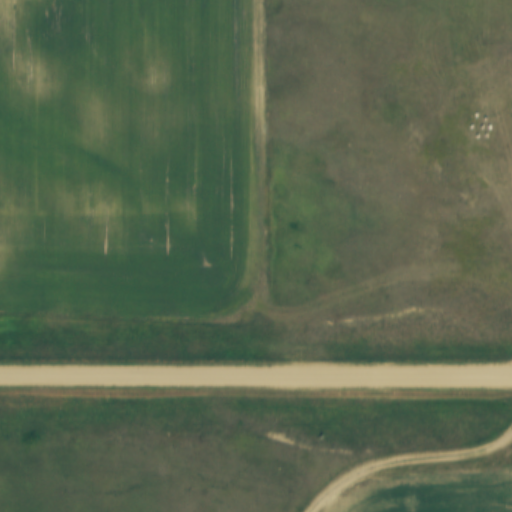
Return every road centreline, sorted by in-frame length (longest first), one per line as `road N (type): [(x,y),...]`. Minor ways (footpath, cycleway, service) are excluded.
road 1 (residential): [(511,375),(0,372)]
road 2 (track): [(511,438),(459,453),(361,459),(304,511)]
